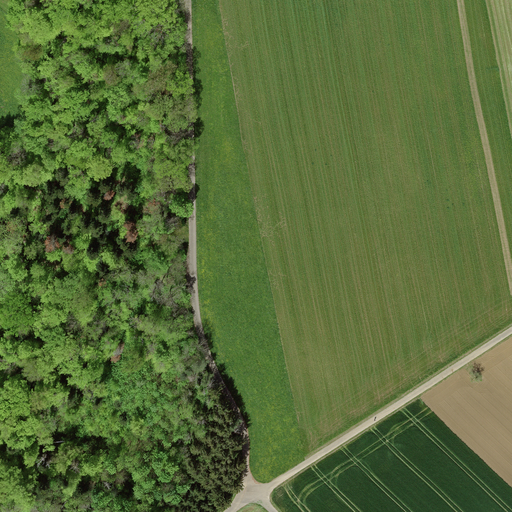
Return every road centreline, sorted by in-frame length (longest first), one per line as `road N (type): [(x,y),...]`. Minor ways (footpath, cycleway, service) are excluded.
road 1 (track): [(187,0),(195,305),(205,353),(245,436),(246,473),(257,495)]
road 2 (unclassified): [(511,331),(257,495)]
road 3 (track): [(0,150),(34,99),(28,27)]
